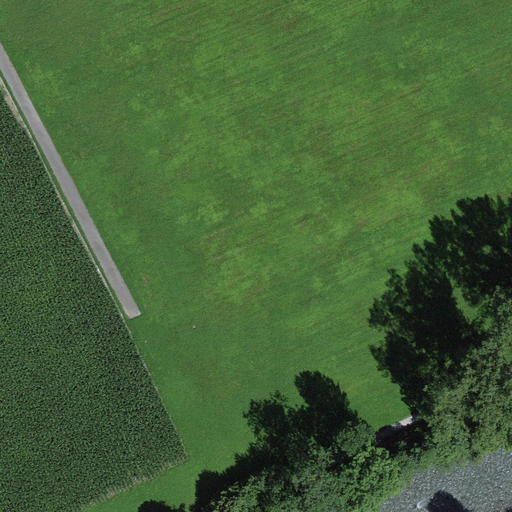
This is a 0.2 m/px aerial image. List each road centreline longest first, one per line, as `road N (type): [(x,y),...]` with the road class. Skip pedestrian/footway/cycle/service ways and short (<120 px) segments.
road 1 (track): [(234,511),(511,368)]
road 2 (track): [(0,48),(130,305)]
